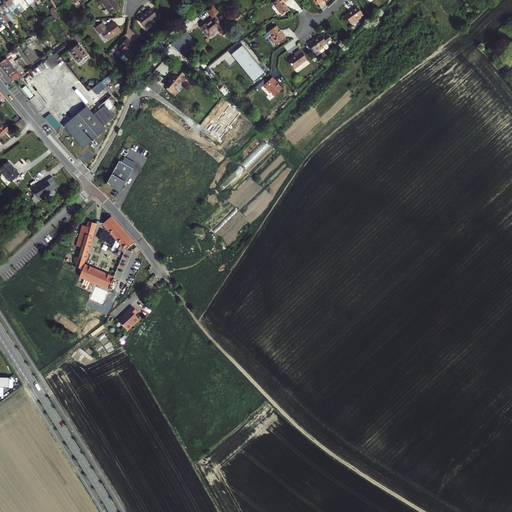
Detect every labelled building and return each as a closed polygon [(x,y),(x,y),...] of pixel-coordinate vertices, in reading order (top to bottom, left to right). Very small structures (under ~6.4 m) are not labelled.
[(8,12),(10,11),(1,0),(0,0),(0,7),(11,23),(12,24),(14,22),(8,12)] [(21,14),(10,0),(1,0),(10,11),(13,10),(18,16),(21,14)] [(22,0),(10,0),(21,14),(24,12),(19,5),(17,5),(22,0)] [(117,5),(114,1),(113,0),(100,0),(99,1),(105,9),(106,8),(111,14),(117,9),(117,5)] [(276,0),(273,3),(282,15),(289,10),(284,3),(287,0),(276,0)] [(213,17),(201,27),(208,37),(218,29),(219,30),(224,27),(214,15),(217,12),(212,6),(207,10),(213,17)] [(344,16),(350,24),(355,20),(356,21),(361,18),(360,17),(363,15),(356,6),(351,10),(351,11),(344,16)] [(11,23),(0,7),(0,20),(2,23),(5,27),(11,23)] [(138,19),(139,22),(140,23),(144,27),(151,22),(152,24),(157,21),(155,19),(158,17),(150,7),(147,10),(148,11),(138,19)] [(106,28),(105,27),(102,22),(95,27),(100,33),(102,32),(108,41),(121,31),(114,21),(108,25),(109,26),(106,28)] [(286,38),(282,32),(281,33),(276,26),(268,31),(271,35),(270,36),(274,42),(275,42),(277,44),(286,38)] [(308,43),(314,52),(317,51),(317,52),(323,47),(322,46),(326,43),(327,45),(333,41),(328,34),(323,38),(320,35),(313,40),(313,39),(308,43)] [(127,38),(119,47),(121,49),(118,52),(122,56),(124,55),(128,59),(136,50),(130,45),(132,43),(127,38)] [(78,44),(70,51),(79,62),(87,56),(78,44)] [(232,54),(254,81),(265,72),(244,45),(232,54)] [(295,54),(288,60),(294,69),(295,68),(296,69),(302,64),(301,64),(307,59),(300,50),(295,53),(295,54)] [(7,54),(2,58),(0,59),(0,63),(2,66),(9,61),(9,60),(11,59),(12,58),(10,55),(11,54),(9,52),(7,54)] [(2,66),(5,70),(12,65),(12,64),(14,62),(11,59),(9,60),(9,61),(2,66)] [(12,65),(5,70),(8,73),(17,66),(14,62),(12,64),(12,65)] [(20,70),(17,66),(8,73),(11,77),(20,70)] [(174,74),(164,85),(172,91),(181,81),(182,82),(186,77),(176,68),(172,73),(174,74)] [(20,70),(11,77),(14,81),(20,76),(21,76),(25,73),(21,69),(20,70)] [(274,96),(282,89),(276,83),(277,83),(272,77),(264,85),(266,88),(265,88),(270,93),(271,92),(274,96)] [(158,94),(162,88),(152,80),(148,86),(158,94)] [(92,89),(97,95),(107,87),(102,81),(92,89)] [(35,95),(29,100),(39,113),(45,108),(35,95)] [(103,107),(91,116),(101,128),(113,118),(103,107)] [(61,128),(65,132),(79,121),(83,125),(98,136),(104,131),(101,128),(91,116),(84,108),(61,128)] [(44,118),(55,131),(56,130),(60,126),(49,113),(49,114),(44,118)] [(18,129),(21,128),(24,125),(26,124),(22,118),(20,120),(17,122),(14,124),(18,129)] [(0,121),(0,136),(3,134),(10,128),(9,129),(5,125),(3,127),(2,126),(3,125),(0,121)] [(79,121),(65,132),(81,151),(98,136),(83,125),(79,121)] [(19,174),(7,161),(0,166),(0,169),(10,182),(19,174)] [(131,170),(117,162),(105,185),(119,192),(131,170)] [(57,188),(50,179),(31,190),(37,201),(57,188)] [(112,216),(103,223),(121,244),(125,249),(134,243),(134,242),(112,216)] [(83,265),(96,224),(88,222),(87,227),(82,225),(77,246),(80,247),(81,247),(76,264),(75,267),(82,269),(79,276),(109,290),(114,278),(83,265)] [(194,228),(193,233),(195,235),(202,236),(204,236),(205,235),(203,228),(202,228),(196,227),(194,228)] [(131,308),(117,323),(127,332),(138,320),(134,316),(136,313),(131,308)] [(13,379),(0,378),(0,398),(3,399),(3,389),(13,389),(13,379)]
